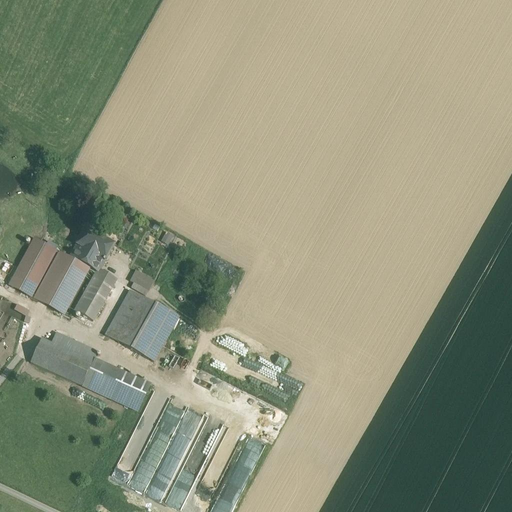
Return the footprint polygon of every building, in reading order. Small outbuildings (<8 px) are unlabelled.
[(115,245),(85,229),(76,246),(78,247),(71,259),(96,272),(97,273),(99,270),(103,262),(104,263),(105,261),(106,262),(115,245)] [(167,232),(162,242),(169,246),(174,236),(167,232)] [(88,270),(35,242),(11,287),(63,315),(88,270)] [(96,272),(89,285),(90,285),(75,312),(93,322),(116,280),(99,270),(97,273),(96,272)] [(154,281),(136,272),(130,282),(134,284),(149,292),(154,281)] [(149,292),(134,284),(131,290),(146,297),(149,292)] [(160,294),(184,305),(187,298),(164,287),(160,294)] [(179,319),(130,292),(105,336),(154,363),(179,319)] [(97,353),(64,338),(62,340),(56,337),(52,346),(41,341),(30,365),(82,388),(94,360),(97,353)] [(220,359),(218,363),(239,373),(244,365),(212,349),(210,354),(220,359)] [(122,373),(94,360),(82,388),(110,400),(122,373)] [(150,385),(122,373),(110,400),(137,413),(150,385)] [(237,511),(273,446),(150,385),(137,413),(137,414),(127,436),(156,451),(147,468),(211,499),(205,511),(237,511)]
